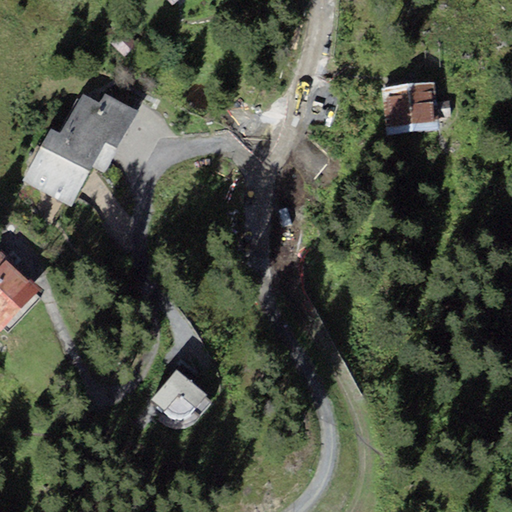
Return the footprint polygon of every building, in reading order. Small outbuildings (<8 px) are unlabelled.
[(435,81),(408,84),(413,123),(439,120),(435,81)] [(386,126),(413,123),(408,84),(382,87),(386,126)] [(138,111),(104,93),(99,103),(82,93),(61,132),(112,159),(138,111)] [(105,172),(112,159),(61,132),(51,128),(23,180),(71,204),(91,166),(105,172)] [(36,293),(41,288),(1,251),(0,252),(0,329),(1,331),(2,329),(8,334),(41,298),(36,293)] [(177,369),(151,398),(165,410),(158,420),(161,423),(168,427),(177,429),(183,428),(190,425),(196,422),(213,400),(177,369)]
